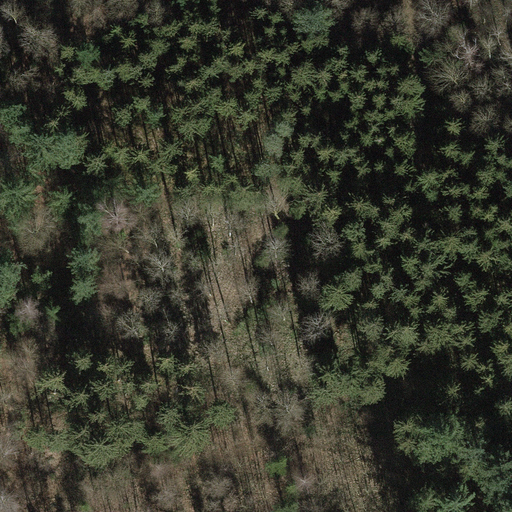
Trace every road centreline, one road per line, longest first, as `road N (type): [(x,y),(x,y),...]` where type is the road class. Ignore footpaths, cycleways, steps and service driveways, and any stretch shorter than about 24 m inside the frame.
road 1 (track): [(347,0),(269,151),(233,260),(187,511)]
road 2 (track): [(511,397),(451,298),(418,212),(411,132),(426,0)]
road 3 (track): [(269,151),(301,260),(359,404)]
road 4 (track): [(210,364),(104,366),(0,340)]
